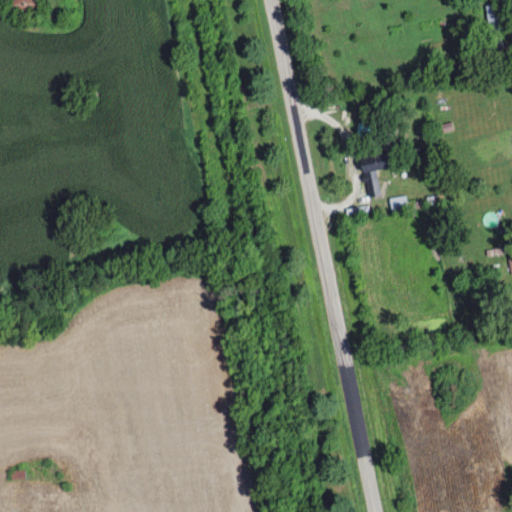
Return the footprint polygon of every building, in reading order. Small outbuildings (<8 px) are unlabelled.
[(9,0),(9,12),(37,12),(36,0),(9,0)] [(485,5),(490,50),(501,48),(497,4),(485,5)] [(390,131),(379,133),(380,141),(391,139),(390,131)] [(360,158),(368,198),(380,195),(373,155),(360,158)] [(408,211),(406,196),(389,198),(391,213),(408,211)]
